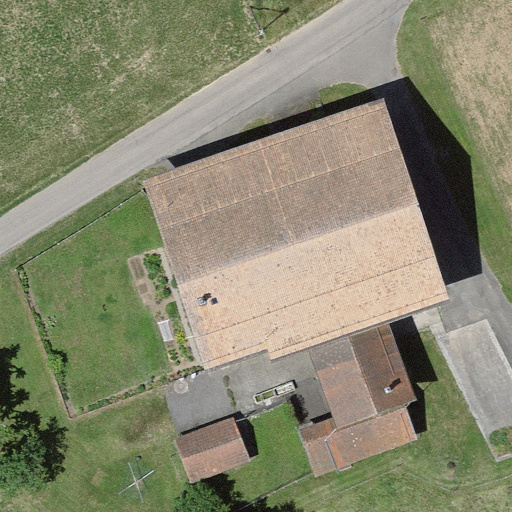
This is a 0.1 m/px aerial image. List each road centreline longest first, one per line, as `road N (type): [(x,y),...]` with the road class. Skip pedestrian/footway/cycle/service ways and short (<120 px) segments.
road 1 (residential): [(384,0),(0,241)]
road 2 (track): [(343,25),(511,333)]
